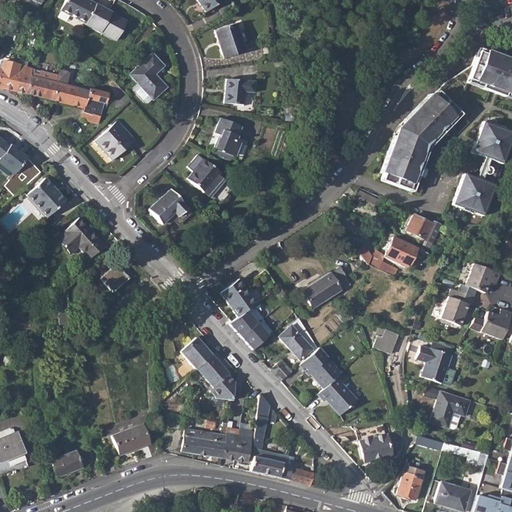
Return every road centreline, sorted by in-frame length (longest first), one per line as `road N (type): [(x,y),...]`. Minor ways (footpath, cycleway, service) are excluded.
road 1 (tertiary): [(356,511),(193,475),(150,480),(66,511)]
road 2 (residential): [(358,511),(354,476),(182,293)]
road 3 (residential): [(148,0),(184,43),(190,97),(176,133),(104,204)]
road 4 (residential): [(352,174),(182,293)]
road 5 (residential): [(389,128),(461,58),(479,0)]
road 6 (residential): [(461,0),(454,32),(393,102),(389,128)]
road 7 (residential): [(104,204),(0,102)]
road 8 (residential): [(447,171),(434,211),(352,174)]
